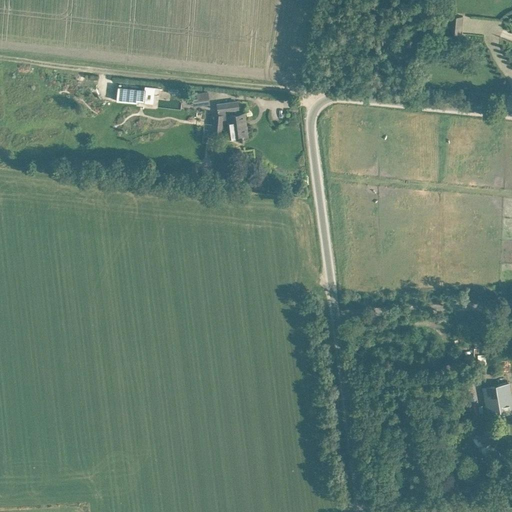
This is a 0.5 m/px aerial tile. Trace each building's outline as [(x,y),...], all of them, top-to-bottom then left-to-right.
[(449,33),(457,33),(458,21),(462,22),(463,16),(451,15),(449,33)] [(428,49),(426,59),(432,61),(433,56),(439,57),(440,52),(428,49)] [(0,121),(51,125),(55,70),(17,67),(16,81),(0,79),(0,86),(23,88),(22,95),(2,94),(1,107),(0,106),(0,121)] [(172,81),(173,93),(185,92),(185,81),(172,81)] [(118,85),(116,102),(133,104),(133,103),(141,103),(151,105),(153,86),(143,85),(143,88),(118,85)] [(207,93),(192,95),(194,107),(209,105),(207,93)] [(217,104),(218,109),(217,109),(217,111),(218,110),(218,111),(220,111),(219,114),(214,114),(213,126),(228,127),(229,138),(240,136),(240,137),(242,137),(242,136),(247,136),(244,113),(236,114),(235,109),(238,108),(237,101),(217,104)] [(511,411),(511,394),(510,382),(484,387),(488,415),(511,411)] [(495,449),(494,448),(501,442),(489,426),(477,434),(484,445),(481,447),(480,448),(486,456),(495,449)]
